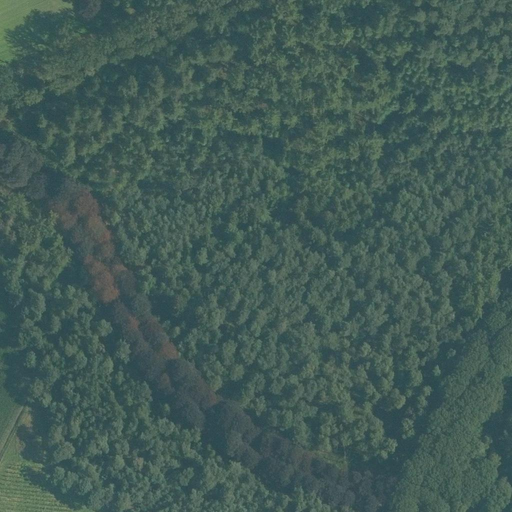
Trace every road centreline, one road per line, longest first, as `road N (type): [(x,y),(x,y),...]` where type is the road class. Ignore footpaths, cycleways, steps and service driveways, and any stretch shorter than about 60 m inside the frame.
road 1 (track): [(511,494),(437,508),(356,498),(275,463),(189,411),(112,296),(70,213),(33,171),(0,149)]
road 2 (track): [(407,511),(511,322)]
